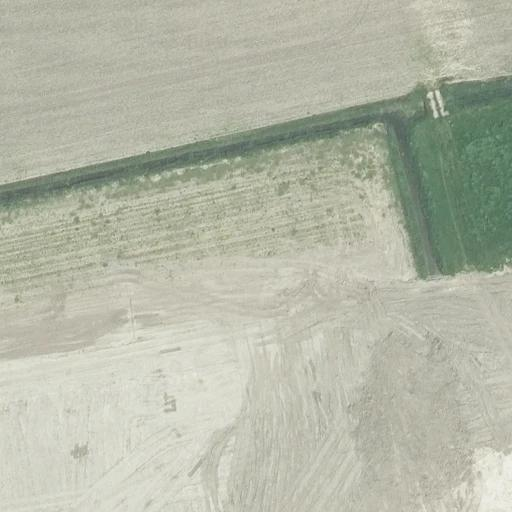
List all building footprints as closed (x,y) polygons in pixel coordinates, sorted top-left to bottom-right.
[(511,384),(503,386),(505,410),(506,411),(511,410),(511,384)] [(118,387),(93,392),(101,433),(126,429),(126,428),(124,418),(123,413),(122,410),(123,410),(122,405),(122,406),(121,405),(120,399),(118,388),(118,387)] [(93,392),(69,396),(69,397),(71,408),(72,414),(72,415),(73,420),(74,422),(73,422),(74,428),(75,428),(76,438),(77,438),(101,433),(93,392)] [(14,407),(0,409),(0,451),(2,460),(3,460),(2,455),(23,451),(22,447),(21,438),(20,432),(19,429),(18,425),(18,424),(17,418),(16,412),(15,407),(14,407)] [(156,421),(146,423),(148,435),(158,433),(156,421)] [(53,441),(43,443),(45,455),(55,453),(53,441)] [(52,490),(40,493),(42,502),(54,500),(52,490)] [(54,500),(42,502),(44,511),(45,511),(56,510),(54,500)]
